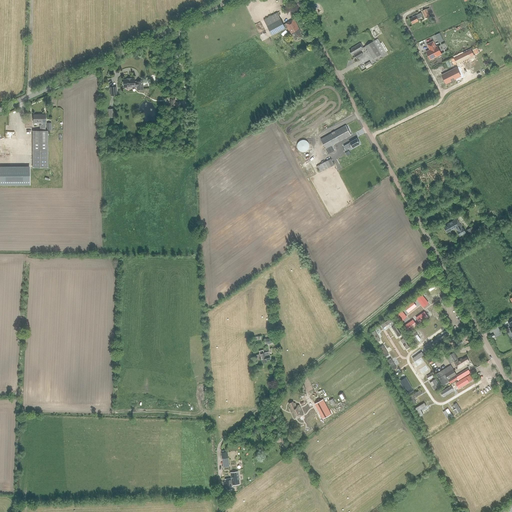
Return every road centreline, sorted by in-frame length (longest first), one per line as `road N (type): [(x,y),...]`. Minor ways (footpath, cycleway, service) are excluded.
road 1 (unclassified): [(511,389),(294,0)]
road 2 (track): [(220,511),(218,444),(439,260)]
road 3 (unclassified): [(0,109),(227,0)]
road 4 (track): [(435,0),(403,19),(439,101),(370,136)]
